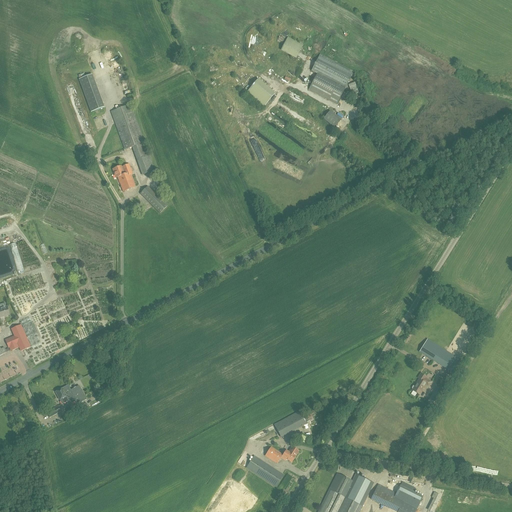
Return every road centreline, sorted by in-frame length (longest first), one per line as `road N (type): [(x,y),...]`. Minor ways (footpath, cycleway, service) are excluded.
road 1 (tertiary): [(0,390),(511,114)]
road 2 (unclassified): [(323,450),(511,149)]
road 3 (unclassified): [(511,485),(323,450)]
